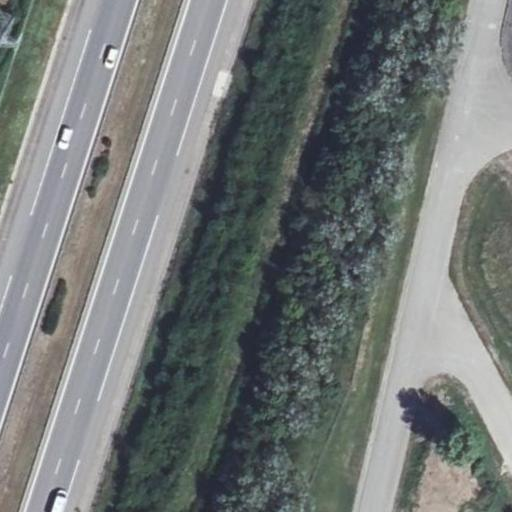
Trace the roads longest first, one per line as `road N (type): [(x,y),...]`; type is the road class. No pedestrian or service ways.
road 1 (motorway): [(45,511),(210,0)]
road 2 (track): [(433,0),(338,350),(279,511)]
road 3 (motorway): [(116,0),(0,360)]
